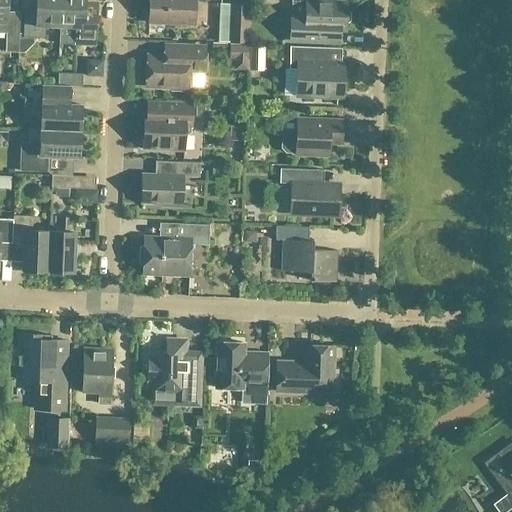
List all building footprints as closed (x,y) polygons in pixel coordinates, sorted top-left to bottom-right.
[(7,0),(0,0),(0,35),(5,35),(5,53),(18,54),(19,14),(7,14),(7,0)] [(45,29),(59,29),(60,0),(35,0),(35,16),(23,15),(22,40),(45,40),(45,29)] [(60,0),(59,29),(59,46),(95,48),(97,5),(85,5),(84,0),(60,0)] [(148,0),(148,25),(194,27),(195,0),(148,0)] [(345,32),(345,26),(349,23),(349,15),(345,11),(346,4),(306,3),(305,19),(290,19),(289,43),(338,45),(339,32),(345,32)] [(217,43),(230,44),(246,45),(248,7),(219,6),(217,43)] [(188,73),(204,73),(205,49),(164,47),(163,59),(146,59),(145,87),(171,88),(171,92),(187,93),(188,73)] [(247,73),(248,48),(229,47),(229,60),(235,60),(234,72),(247,73)] [(296,98),(302,98),(342,99),(343,66),(326,66),(323,63),(323,50),(289,49),(289,71),(296,72),(296,98)] [(82,76),(57,75),(57,87),(69,88),(81,88),(82,76)] [(40,118),(40,132),(80,133),(81,107),(69,107),(69,88),(24,86),(23,117),(40,118)] [(146,117),(144,117),(143,150),(183,151),(184,137),(187,138),(190,135),(191,104),(147,103),(146,117)] [(229,105),(196,103),(195,117),(229,119),(229,105)] [(342,119),(342,131),(365,132),(366,121),(342,119)] [(285,155),(295,155),(295,157),(328,158),(328,145),(340,146),(341,123),(297,121),(296,134),(286,134),(281,138),(281,150),(285,155)] [(47,158),(79,159),(80,133),(40,132),(39,146),(20,145),(19,173),(47,174),(47,158)] [(182,179),(199,179),(199,165),(175,164),(174,178),(142,177),(141,205),(161,205),(161,209),(181,209),(182,179)] [(279,185),(291,186),(290,216),(338,218),(339,186),(305,185),(306,172),(280,171),(279,185)] [(76,178),(51,177),(50,190),(76,191),(76,178)] [(96,194),(75,193),(74,204),(95,205),(96,194)] [(47,273),(49,233),(33,233),(34,218),(13,217),(12,221),(11,243),(23,243),(22,272),(47,273)] [(74,220),(64,220),(64,234),(49,233),(47,273),(72,274),(74,220)] [(0,245),(11,246),(11,243),(12,221),(0,221),(0,245)] [(208,248),(209,227),(185,226),(184,240),(143,239),(143,247),(139,249),(138,265),(142,267),(142,276),(189,278),(190,247),(208,248)] [(335,284),(336,253),(312,252),(313,243),(308,243),(308,229),(275,228),(275,242),(282,242),(281,273),(310,274),(310,283),(335,284)] [(50,342),(51,337),(19,336),(17,382),(35,383),(34,411),(64,412),(67,343),(50,342)] [(166,354),(154,354),(153,362),(148,362),(147,383),(153,383),(152,406),(198,407),(199,375),(184,375),(185,343),(167,342),(166,354)] [(243,387),(267,388),(268,356),(244,356),(244,345),(216,344),(214,390),(243,391),(243,387)] [(331,396),(333,348),(305,347),(304,365),(276,364),(275,394),(331,396)] [(109,406),(111,352),(83,351),(81,394),(98,394),(98,406),(109,406)] [(195,355),(195,375),(204,375),(204,355),(195,355)] [(95,444),(128,446),(128,421),(96,420),(95,444)] [(46,448),(66,449),(67,422),(47,421),(46,448)] [(511,443),(484,464),(507,496),(493,506),(497,511),(509,511),(511,510),(511,443)]
